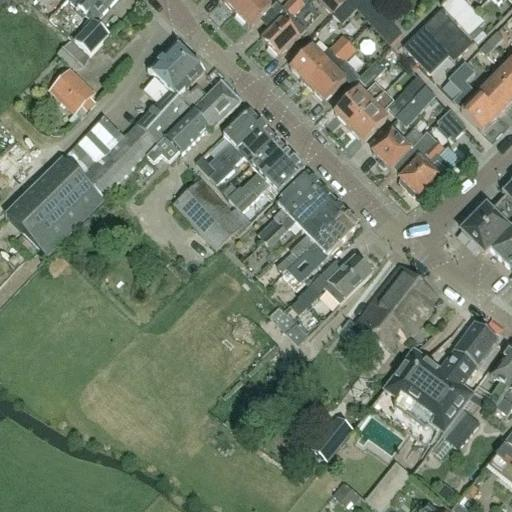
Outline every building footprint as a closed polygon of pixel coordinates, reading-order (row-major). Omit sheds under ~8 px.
[(73,0),(70,4),(68,3),(67,5),(75,13),(73,16),(81,23),(83,20),(87,24),(70,43),(89,60),(108,40),(93,27),(118,0),(73,0)] [(248,0),(217,0),(232,16),(248,0)] [(248,0),(232,16),(248,32),(268,11),(262,5),(266,0),(248,0)] [(280,23),(279,23),(258,43),(276,61),(303,33),(292,20),(302,9),(294,0),(291,0),(280,11),(285,16),(279,22),(280,23)] [(330,18),(344,4),(340,0),(316,0),(315,1),(330,18)] [(388,49),(393,44),(400,37),(364,0),(341,0),(345,4),(344,4),(354,14),(355,14),(388,49)] [(459,0),(450,0),(445,5),(441,9),(458,29),(473,15),(459,0)] [(354,14),(344,4),(330,18),(339,28),(354,14)] [(438,51),(447,60),(452,65),(470,47),(438,14),(401,51),(419,70),(438,51)] [(473,15),(458,29),(467,39),(482,25),(473,15)] [(494,35),(485,44),(492,50),(501,41),(494,35)] [(327,52),(319,60),(309,50),(287,72),(304,89),(326,67),(346,47),(340,41),(328,53),(327,52)] [(87,59),(68,42),(54,57),(73,75),(87,59)] [(492,50),(485,44),(477,53),(483,59),(492,50)] [(147,75),(153,81),(141,93),(155,106),(166,94),(164,91),(191,64),(173,47),(147,75)] [(346,47),(326,67),(304,89),(320,106),(342,84),(334,75),(342,67),(340,65),(352,53),(346,47)] [(156,148),(144,160),(152,168),(160,159),(167,166),(177,155),(180,158),(207,132),(211,135),(240,106),(220,86),(206,100),(196,91),(189,98),(184,94),(203,74),(191,64),(164,91),(166,94),(169,96),(176,103),(189,115),(156,148)] [(374,65),(356,83),(365,91),(383,73),(374,65)] [(464,66),(453,77),(463,86),(473,75),(464,66)] [(511,70),(507,66),(491,82),(511,102),(511,70)] [(93,107),(88,101),(92,97),(68,74),(49,94),(73,117),(79,110),(84,116),(93,107)] [(453,77),(447,83),(461,96),(450,107),(459,115),(480,136),(480,135),(496,119),(475,99),(463,86),(453,77)] [(511,102),(491,82),(475,99),(496,119),(511,102)] [(373,88),(362,99),(357,94),(332,118),(346,132),(370,109),(382,97),(373,88)] [(412,103),(394,121),(403,130),(432,99),(424,90),(412,103)] [(370,109),(346,132),(360,147),(384,123),(380,118),(386,113),(394,121),(412,103),(402,94),(391,107),(382,97),(370,109)] [(101,121),(67,155),(69,157),(65,166),(61,162),(4,219),(45,260),(84,222),(84,223),(144,160),(156,148),(189,115),(176,103),(169,96),(137,129),(135,127),(122,140),(101,121)] [(447,114),(447,115),(436,125),(453,143),(464,132),(447,114)] [(229,148),(207,168),(201,161),(195,168),(209,182),(215,176),(225,166),(263,130),(248,115),(222,140),(229,148)] [(215,176),(209,182),(215,188),(242,162),(250,169),(276,144),(263,130),(225,166),(215,176)] [(390,136),(370,156),(376,163),(375,167),(381,172),(385,171),(388,174),(392,170),(419,142),(412,135),(401,146),(390,136)] [(419,142),(392,170),(402,179),(397,184),(406,192),(405,196),(410,201),(414,199),(416,201),(434,181),(439,185),(452,173),(436,158),(441,152),(435,146),(424,135),(419,142)] [(276,144),(250,169),(258,177),(241,193),(239,192),(228,203),(236,211),(290,159),(276,144)] [(304,173),(290,159),(236,211),(242,217),(270,190),(278,198),(304,173)] [(320,190),(307,177),(276,207),(283,215),(257,239),(263,245),(280,229),(320,190)] [(198,182),(198,183),(170,208),(214,255),(242,229),(198,182)] [(503,200),(511,209),(511,183),(499,197),(503,200)] [(320,190),(280,229),(263,245),(268,251),(294,226),(301,233),(333,203),(320,190)] [(483,210),(476,217),(459,235),(483,258),(487,253),(506,271),(511,264),(511,209),(503,200),(502,200),(488,214),(483,210)] [(333,203),(301,233),(308,241),(276,272),(282,278),(345,216),(333,203)] [(359,230),(345,216),(282,278),(291,287),(300,277),(301,273),(311,263),(318,269),(359,230)] [(333,263),(308,287),(317,296),(321,292),(337,308),(369,276),(368,275),(370,272),(361,263),(359,265),(354,261),(342,272),(333,263)] [(364,354),(417,286),(399,272),(355,328),(364,335),(357,345),(357,349),(364,354)] [(436,300),(417,286),(364,354),(370,359),(374,359),(382,349),(392,357),(407,336),(411,339),(431,313),(427,311),(436,300)] [(317,296),(308,287),(294,302),(304,312),(319,298),(317,296)] [(294,328),(285,319),(275,329),(284,338),(294,328)] [(473,326),(438,374),(461,390),(496,342),(473,326)] [(406,352),(412,345),(407,341),(401,349),(406,352)] [(412,345),(406,352),(410,355),(416,347),(412,345)] [(499,386),(487,403),(494,409),(503,396),(502,395),(506,391),(508,393),(511,387),(511,352),(509,351),(489,379),(499,386)] [(412,355),(395,377),(383,394),(383,395),(371,412),(429,454),(441,437),(442,437),(471,397),(461,390),(438,374),(412,355)] [(511,387),(508,393),(494,413),(505,420),(511,410),(511,387)] [(456,454),(477,427),(464,417),(443,443),(456,454)] [(351,434),(346,431),(335,422),(327,432),(310,453),(326,466),(351,434)] [(511,450),(511,430),(502,444),(511,451),(511,450)] [(364,440),(358,448),(372,457),(378,449),(364,440)] [(511,453),(502,446),(493,459),(489,465),(501,474),(507,467),(511,470),(511,453)] [(392,463),(359,499),(373,511),(379,511),(409,478),(392,463)] [(341,487),(330,500),(344,511),(348,506),(353,509),(359,502),(341,487)]
